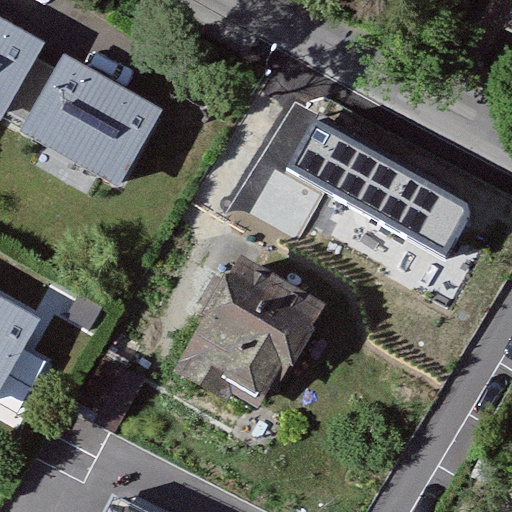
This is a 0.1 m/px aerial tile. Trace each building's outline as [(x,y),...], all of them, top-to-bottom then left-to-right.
[(511,9),(503,30),(511,34),(511,9)] [(0,122),(6,112),(37,60),(45,46),(0,20),(0,122)] [(37,60),(6,112),(20,120),(15,130),(116,189),(161,113),(61,55),(53,69),(37,60)] [(476,205),(316,111),(264,199),(425,293),(476,205)] [(281,387),(329,304),(243,254),(176,370),(230,401),(235,392),(260,407),(274,383),(281,387)] [(103,309),(80,295),(65,321),(88,335),(103,309)] [(0,403),(18,414),(47,362),(22,348),(38,320),(0,298),(0,403)] [(125,366),(104,355),(79,402),(100,413),(125,366)] [(94,511),(131,442),(64,407),(8,511),(94,511)] [(163,511),(124,492),(113,511),(163,511)]
